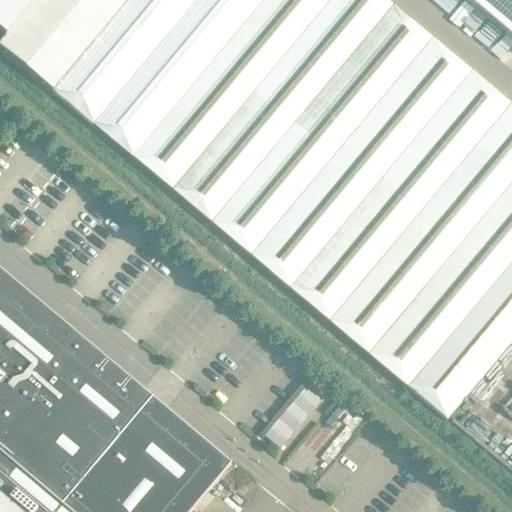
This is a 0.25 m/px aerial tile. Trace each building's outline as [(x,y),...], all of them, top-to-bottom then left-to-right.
[(0,0),(0,32),(6,38),(5,39),(0,45),(0,50),(28,73),(53,94),(53,95),(93,128),(407,391),(411,386),(449,417),(511,344),(511,342),(511,108),(383,0),(0,0)] [(511,0),(463,0),(511,40),(511,0)] [(0,511),(193,511),(231,468),(0,273),(0,511)] [(279,451),(329,391),(314,378),(264,438),(279,451)] [(477,443),(511,469),(511,418),(510,417),(504,426),(494,418),(483,418),(477,426),(477,443)]
